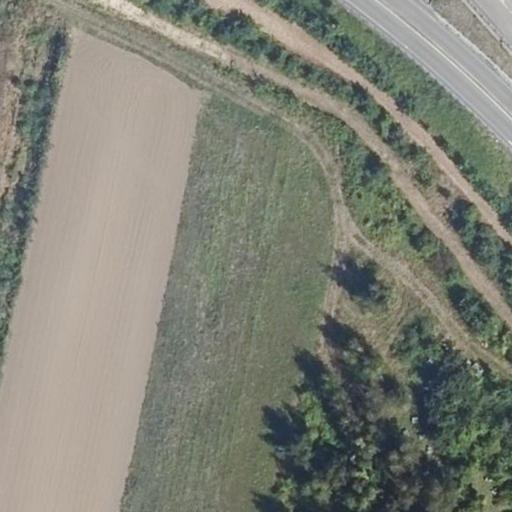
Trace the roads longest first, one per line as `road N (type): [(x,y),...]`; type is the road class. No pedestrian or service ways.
road 1 (track): [(43,0),(305,128),(337,184),(343,232),(429,295),(463,343),(511,373)]
road 2 (track): [(511,318),(366,134),(327,103),(127,0)]
road 3 (track): [(223,0),(355,75),(424,134),(511,240)]
road 4 (motorway): [(358,0),(511,133)]
road 5 (motorway): [(511,106),(392,0)]
